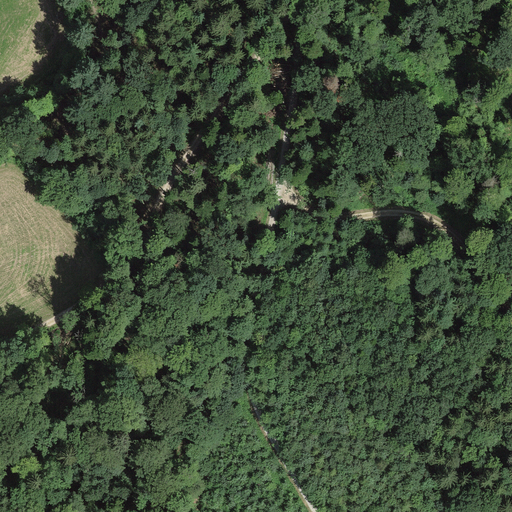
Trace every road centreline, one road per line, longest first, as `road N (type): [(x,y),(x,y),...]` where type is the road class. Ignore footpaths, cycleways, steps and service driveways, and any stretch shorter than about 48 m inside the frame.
road 1 (track): [(314,511),(251,402),(246,361),(283,183),(303,5)]
road 2 (track): [(0,345),(60,317),(114,275),(182,159),(273,58),(303,5)]
road 3 (track): [(283,183),(300,207),(327,219),(410,210),(428,216),(511,314)]
road 4 (track): [(257,292),(169,466),(115,511)]
